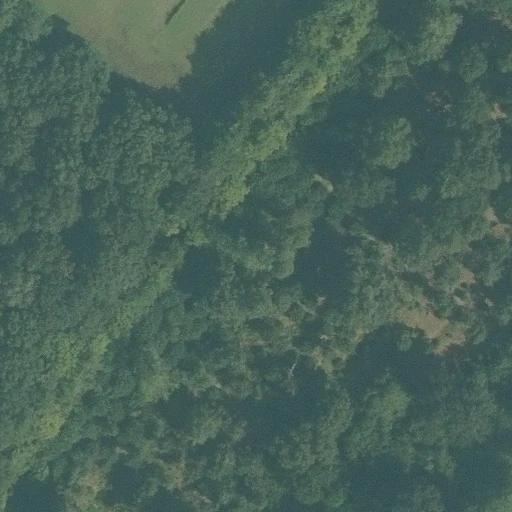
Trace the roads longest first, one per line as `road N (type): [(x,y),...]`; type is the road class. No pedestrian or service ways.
road 1 (track): [(198,179),(0,436)]
road 2 (track): [(198,179),(339,0)]
